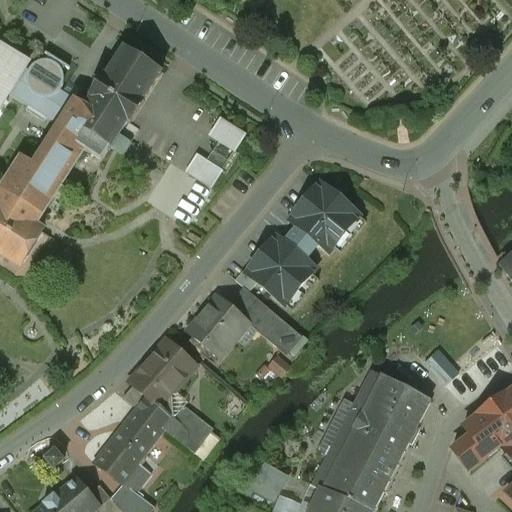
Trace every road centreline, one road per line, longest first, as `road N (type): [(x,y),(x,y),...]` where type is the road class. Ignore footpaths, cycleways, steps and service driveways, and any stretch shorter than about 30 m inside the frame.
road 1 (residential): [(315,133),(143,340),(72,408),(0,459)]
road 2 (tertiary): [(315,133),(114,0)]
road 3 (residential): [(511,320),(469,252),(429,160)]
road 4 (residential): [(420,511),(458,408),(511,370)]
road 5 (tertiary): [(429,160),(394,166),(315,133)]
road 6 (tertiary): [(429,160),(511,71)]
